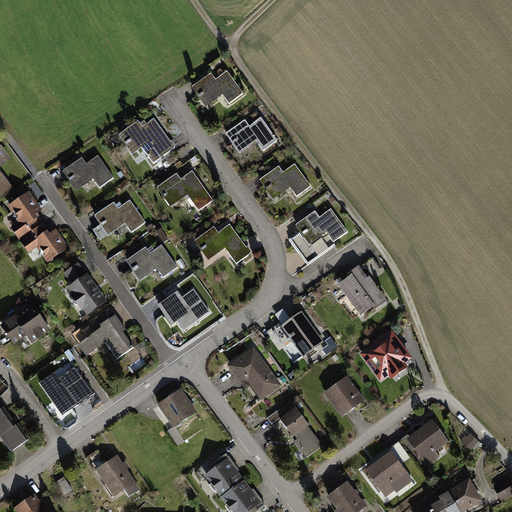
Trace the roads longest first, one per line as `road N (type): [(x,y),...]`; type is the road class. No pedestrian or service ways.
road 1 (track): [(443,392),(383,251),(195,0)]
road 2 (residential): [(187,360),(265,305),(282,275),(276,237),(172,95)]
road 3 (residential): [(286,494),(433,392),(443,392),(511,459)]
road 4 (residential): [(178,366),(38,172)]
road 5 (residential): [(286,494),(187,360)]
road 6 (residential): [(67,444),(178,366)]
